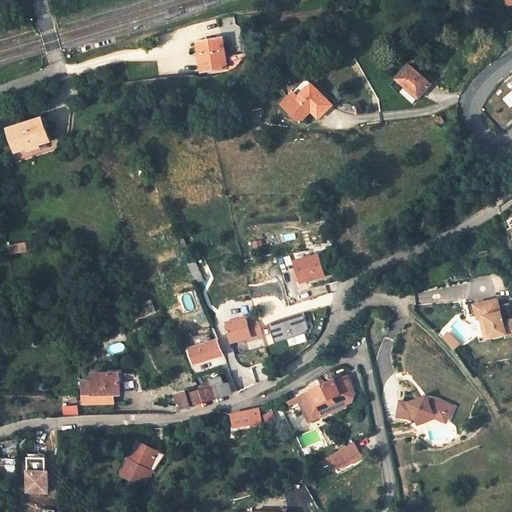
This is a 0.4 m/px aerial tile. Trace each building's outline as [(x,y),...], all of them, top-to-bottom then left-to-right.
[(198,40),(201,68),(226,66),(224,38),(198,40)] [(237,54),(227,58),(230,66),(240,63),(237,54)] [(414,102),(431,84),(410,64),(397,78),(405,86),(400,91),(414,102)] [(311,111),(318,118),(332,105),(313,84),(299,96),(295,92),(282,104),(297,120),(303,119),(311,111)] [(9,126),(16,150),(51,139),(43,114),(9,126)] [(285,242),(296,239),(295,232),(283,235),(285,242)] [(253,242),(254,248),(263,247),(262,240),(253,242)] [(294,261),(300,282),(324,275),(318,254),(294,261)] [(197,262),(189,265),(195,281),(203,277),(197,262)] [(418,291),(420,306),(494,295),(492,279),(418,291)] [(292,305),(294,313),(316,308),(314,300),(292,305)] [(498,300),(474,305),(478,319),(480,318),(485,339),(511,332),(511,320),(503,322),(498,300)] [(269,322),(275,343),(303,332),(307,326),(303,312),(269,322)] [(231,344),(253,338),(251,330),(250,329),(249,326),(249,323),(246,315),(233,319),(234,322),(226,325),(231,344)] [(253,338),(262,335),(258,320),(249,323),(249,326),(250,329),(251,330),(253,338)] [(448,331),(442,336),(453,349),(460,344),(448,331)] [(218,338),(189,347),(194,364),(224,354),(218,338)] [(272,365),(274,370),(283,366),(281,361),(272,365)] [(121,373),(92,374),(92,380),(92,395),(112,395),(112,391),(121,391),(121,373)] [(347,375),(334,380),(300,395),(287,402),(289,406),(298,401),(307,421),(351,402),(355,393),(347,375)] [(215,387),(201,392),(204,402),(232,394),(229,384),(225,384),(223,377),(213,380),(215,387)] [(92,395),(92,380),(83,380),(83,404),(112,404),(112,395),(92,395)] [(181,409),(204,402),(201,392),(190,395),(188,390),(177,394),(181,409)] [(417,425),(435,419),(446,423),(453,407),(436,400),(429,402),(427,396),(409,403),(400,401),(397,417),(410,419),(414,418),(417,425)] [(78,406),(64,407),(64,416),(79,415),(78,406)] [(262,423),(259,408),(232,414),(234,428),(253,424),(254,426),(262,423)] [(264,414),(266,425),(277,423),(275,412),(264,414)] [(140,442),(121,477),(143,487),(156,473),(165,456),(140,442)] [(344,467),(361,457),(354,444),(328,458),(333,468),(342,463),(344,467)] [(0,458),(0,471),(17,472),(18,459),(0,458)] [(28,469),(27,492),(49,493),(50,470),(28,469)]
